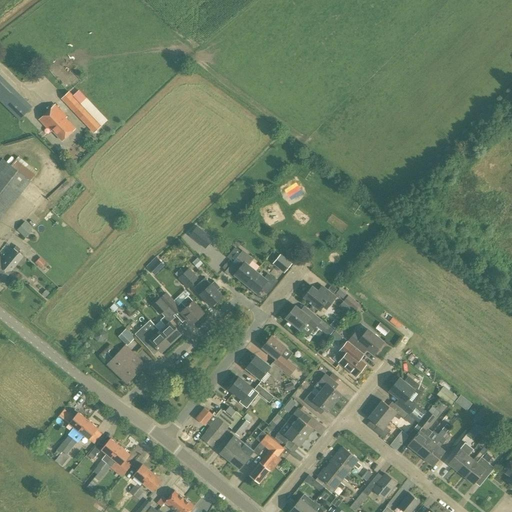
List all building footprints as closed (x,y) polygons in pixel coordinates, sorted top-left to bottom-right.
[(0,101),(19,120),(32,107),(0,75),(0,101)] [(94,133),(102,125),(81,103),(73,95),(69,91),(63,97),(61,99),(94,133)] [(50,132),(51,130),(65,118),(66,117),(66,116),(55,104),(39,120),(50,132)] [(65,118),(51,130),(61,141),(75,128),(65,118)] [(37,172),(18,156),(11,165),(2,158),(0,160),(0,219),(31,181),(30,181),(37,172)] [(268,184),(259,176),(255,180),(243,192),(251,201),(264,188),(268,184)] [(25,238),(33,230),(25,221),(17,230),(25,238)] [(197,226),(189,236),(205,248),(213,238),(197,226)] [(21,249),(16,245),(6,258),(5,257),(3,260),(0,257),(0,280),(2,282),(6,277),(8,278),(13,271),(12,270),(22,257),(18,253),(21,249)] [(227,257),(235,264),(233,267),(238,271),(234,274),(246,283),(255,272),(248,265),(252,260),(244,254),(235,247),(227,257)] [(283,273),(292,263),(281,254),(273,264),(283,273)] [(40,256),(35,261),(40,268),(46,263),(40,256)] [(146,266),(154,275),(164,265),(156,256),(146,266)] [(198,278),(189,268),(184,272),(181,268),(175,274),(178,278),(187,288),(198,278)] [(255,272),(246,283),(257,293),(260,289),(266,294),(277,281),(267,273),(263,278),(255,272)] [(211,284),(205,278),(194,288),(211,306),(222,296),(211,284)] [(320,293),(312,287),(304,297),(319,310),(323,306),(326,309),(335,297),(324,288),(320,293)] [(156,293),(175,314),(179,310),(191,324),(203,312),(193,301),(188,296),(187,296),(183,292),(174,300),(166,292),(165,293),(162,289),(156,293)] [(340,289),(336,293),(342,298),(345,294),(340,289)] [(173,315),(175,314),(156,293),(156,294),(160,298),(151,306),(160,315),(162,314),(164,316),(159,321),(165,327),(160,331),(170,343),(180,334),(169,322),(175,317),(173,315)] [(352,308),(343,301),(339,306),(348,313),(352,308)] [(330,336),(334,330),(329,326),(304,306),(301,310),(295,306),(285,318),(300,330),(305,324),(313,330),(316,326),(324,332),(325,332),(330,336)] [(126,345),(134,337),(125,328),(117,336),(126,345)] [(92,340),(106,340),(106,330),(93,329),(92,340)] [(347,341),(363,354),(367,349),(373,355),(384,342),(368,329),(364,335),(357,329),(347,341)] [(170,343),(160,331),(155,336),(150,330),(145,334),(141,330),(136,335),(143,343),(149,338),(161,352),(170,343)] [(273,363),(283,371),(283,370),(289,376),(297,367),(280,353),(285,347),(271,336),(262,348),(276,359),(273,363)] [(363,354),(347,341),(338,352),(343,356),(339,362),(356,376),(365,365),(360,360),(364,355),(363,354)] [(128,360),(134,354),(125,346),(113,359),(107,353),(110,349),(108,347),(100,355),(109,363),(108,365),(126,382),(138,370),(128,360)] [(283,371),(273,363),(270,367),(256,356),(246,368),(260,379),(266,371),(275,379),(283,371)] [(320,391),(334,403),(341,394),(334,389),(338,384),(335,381),(338,377),(332,373),(329,376),(325,373),(318,383),(323,387),(320,391)] [(404,381),(400,378),(389,391),(398,398),(394,403),(408,414),(418,422),(426,413),(416,406),(417,405),(416,404),(424,388),(408,376),(404,381)] [(242,400),(252,388),(238,377),(229,389),(242,400)] [(287,391),(295,388),(292,382),(285,385),(287,391)] [(269,402),(274,397),(258,385),(254,390),(269,402)] [(316,410),(320,406),(327,412),(334,403),(320,391),(316,396),(311,391),(304,400),(316,410)] [(466,399),(460,395),(455,402),(461,406),(466,399)] [(408,414),(394,403),(392,402),(389,406),(382,400),(375,409),(389,420),(394,415),(399,419),(401,416),(404,419),(408,414)] [(204,425),(212,415),(204,408),(196,419),(204,425)] [(287,422),(306,438),(313,429),(306,424),(310,418),(298,408),(287,422)] [(231,429),(241,416),(236,411),(231,417),(221,409),(215,416),(217,418),(210,426),(211,427),(202,438),(211,446),(228,426),(231,429)] [(385,426),(389,420),(375,409),(368,417),(378,425),(373,430),(383,438),(390,430),(385,426)] [(474,419),(480,422),(485,411),(478,409),(474,419)] [(416,452),(428,437),(424,434),(426,431),(437,418),(428,411),(426,413),(418,422),(417,424),(422,427),(407,445),(416,452)] [(62,451),(88,420),(78,412),(68,423),(73,427),(69,433),(70,433),(56,450),(60,453),(62,451)] [(241,416),(231,429),(231,430),(239,436),(250,423),(248,422),(252,417),(247,414),(243,418),(241,416)] [(276,414),(272,421),(279,425),(283,418),(276,414)] [(88,420),(62,451),(66,454),(72,448),(78,440),(79,441),(84,435),(89,439),(98,428),(88,420)] [(299,446),(306,438),(287,422),(275,436),(288,446),(292,441),(299,446)] [(475,424),(467,434),(473,439),(483,427),(475,424)] [(424,459),(446,432),(442,429),(432,441),(428,437),(416,452),(424,459)] [(446,432),(424,459),(433,465),(445,451),(440,447),(446,439),(448,441),(451,437),(446,433),(446,432)] [(260,443),(265,447),(272,439),(266,434),(260,443)] [(230,460),(243,444),(234,436),(220,453),(230,460)] [(91,482),(120,446),(110,438),(101,449),(106,454),(101,459),(102,460),(97,466),(96,465),(92,470),(97,474),(90,482),(91,482)] [(396,438),(390,445),(396,450),(402,443),(396,438)] [(272,439),(265,447),(269,450),(249,475),(259,483),(269,471),(269,470),(271,468),(268,466),(273,460),(274,461),(284,448),(272,439)] [(93,459),(101,449),(104,446),(99,442),(88,455),(93,459)] [(243,444),(230,460),(239,468),(253,451),(249,449),(251,447),(250,444),(248,442),(245,443),(244,444),(243,444)] [(460,449),(448,464),(449,465),(456,470),(468,456),(463,452),(469,445),(465,442),(460,449)] [(120,446),(91,482),(95,485),(110,466),(111,466),(115,461),(121,466),(130,454),(120,446)] [(334,458),(349,471),(354,465),(364,474),(363,474),(367,478),(371,473),(357,462),(359,460),(343,447),(334,458)] [(468,456),(456,470),(465,477),(476,462),(480,458),(483,455),(480,452),(479,452),(473,460),(468,456)] [(346,474),(349,471),(334,458),(325,469),(340,482),(343,478),(348,482),(351,478),(346,474)] [(476,462),(465,477),(467,479),(473,484),(474,483),(478,478),(483,481),(486,478),(493,468),(480,458),(476,462)] [(511,459),(503,471),(510,476),(507,480),(511,484),(511,459)] [(143,483),(152,472),(142,464),(133,475),(143,483)] [(340,482),(325,469),(318,476),(324,482),(321,485),(325,488),(331,493),(334,490),(337,485),(342,489),(345,486),(340,482)] [(152,472),(143,483),(153,492),(162,480),(152,472)] [(397,483),(385,473),(377,483),(373,479),(363,491),(350,507),(355,511),(367,496),(373,489),(384,499),(397,483)] [(325,488),(321,485),(315,480),(312,484),(321,492),(325,488)] [(138,489),(134,485),(129,492),(133,495),(138,489)] [(138,489),(133,495),(138,498),(143,492),(138,489)] [(174,510),(184,498),(175,490),(167,500),(162,496),(157,503),(161,506),(165,502),(174,510)] [(411,511),(420,502),(409,493),(398,506),(404,511),(411,511)] [(184,498),(174,510),(176,511),(188,511),(194,506),(184,498)] [(306,511),(311,507),(310,507),(300,498),(288,511),(306,511)] [(144,511),(152,504),(146,499),(135,511),(144,511)] [(333,504),(343,509),(345,504),(335,499),(333,504)] [(311,507),(306,511),(325,511),(320,508),(321,507),(314,502),(310,507),(311,507)]
